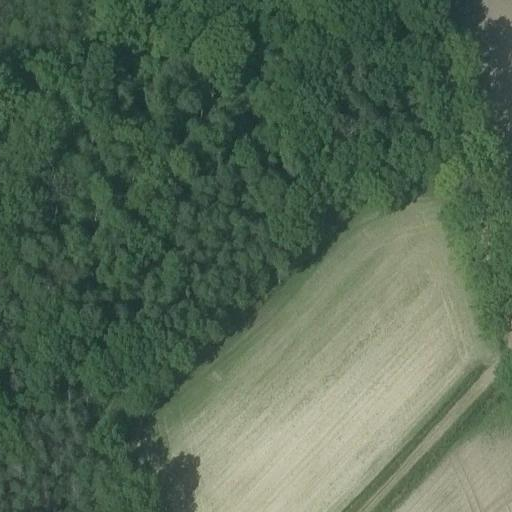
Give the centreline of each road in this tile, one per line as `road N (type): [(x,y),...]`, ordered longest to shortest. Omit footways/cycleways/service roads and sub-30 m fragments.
road 1 (track): [(404,0),(511,321)]
road 2 (track): [(98,70),(362,0)]
road 3 (track): [(511,356),(365,511)]
